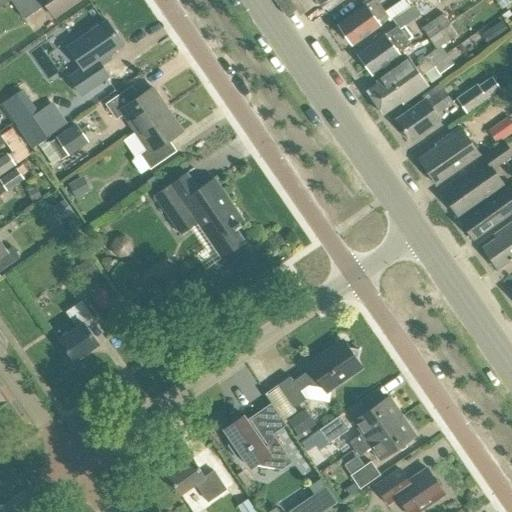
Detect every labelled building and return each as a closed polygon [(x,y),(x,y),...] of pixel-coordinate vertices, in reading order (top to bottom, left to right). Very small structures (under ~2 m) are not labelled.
[(0,0),(0,8),(11,1),(11,0),(0,0)] [(11,0),(11,1),(25,21),(45,6),(55,20),(82,0),(11,0)] [(338,25),(339,28),(339,32),(342,36),(346,37),(352,46),(381,26),(379,24),(389,18),(376,0),(374,0),(361,9),(356,10),(353,15),(338,25)] [(430,39),(451,25),(444,15),(424,30),(430,39)] [(106,21),(67,47),(82,68),(69,78),(81,96),(109,77),(99,62),(123,45),(106,21)] [(492,28),(497,37),(510,30),(504,21),(492,28)] [(367,91),(375,103),(446,54),(450,51),(445,44),(458,35),(451,25),(430,39),(437,49),(427,57),(429,60),(416,69),(409,59),(376,82),(377,84),(367,91)] [(377,41),(374,45),(358,55),(360,57),(359,61),(363,66),(366,66),(372,76),(400,56),(399,54),(410,46),(398,28),(381,39),(377,41)] [(375,103),(384,115),(402,103),(403,105),(429,87),(421,77),(434,68),(439,75),(453,65),(446,54),(375,103)] [(490,104),(503,95),(492,78),(479,87),(477,85),(457,99),(468,115),(488,102),(490,104)] [(132,86),(105,104),(116,120),(124,115),(136,133),(168,111),(153,88),(139,97),(132,86)] [(427,100),(397,120),(411,140),(441,120),(436,114),(453,103),(443,89),(427,100)] [(40,112),(17,127),(32,149),(69,125),(54,103),(40,112)] [(136,133),(124,141),(135,157),(140,154),(150,170),(177,152),(169,141),(183,132),(168,111),(136,133)] [(486,129),(495,142),(511,129),(511,125),(505,115),(486,129)] [(89,144),(77,125),(51,143),(62,159),(70,155),(71,156),(89,144)] [(436,148),(419,160),(437,185),(480,155),(461,128),(435,146),(436,148)] [(484,157),(493,170),(511,156),(511,152),(505,143),(484,157)] [(0,159),(0,178),(17,166),(9,154),(0,159)] [(468,170),(471,175),(443,195),(459,216),(486,197),(487,199),(504,187),(484,158),(468,170)] [(1,182),(8,192),(25,180),(18,170),(1,182)] [(241,225),(245,222),(215,178),(199,189),(188,173),(155,196),(181,234),(197,223),(222,259),(245,243),(236,229),(242,226),(241,225)] [(82,179),(70,185),(77,198),(89,192),(82,179)] [(511,186),(461,221),(474,240),(509,215),(507,212),(511,207),(511,186)] [(29,191),(33,201),(43,197),(39,187),(29,191)] [(78,219),(63,198),(56,203),(71,224),(78,219)] [(511,223),(494,236),(495,239),(481,248),(497,271),(511,260),(511,223)] [(0,273),(21,259),(14,248),(8,252),(0,240),(0,273)] [(98,344),(98,343),(86,326),(95,321),(82,302),(66,312),(75,326),(57,339),(72,362),(98,344)] [(278,385),(293,408),(306,400),(300,391),(308,386),(331,389),(363,368),(362,367),(356,371),(351,363),(357,359),(359,350),(335,346),(312,361),(311,369),(293,381),(290,377),(278,385)] [(271,403),(283,420),(296,412),(293,408),(278,385),(265,394),(271,403)] [(354,449),(402,416),(389,396),(353,422),(361,434),(349,442),(354,449)] [(283,420),(271,403),(246,420),(243,415),(223,429),(229,437),(227,446),(236,458),(241,455),(250,468),(255,465),(281,470),(292,462),(273,434),(286,425),(283,420)] [(312,424),(302,408),(285,419),(295,435),(312,424)] [(316,430),(326,443),(346,429),(337,416),(316,430)] [(371,448),(380,460),(416,435),(402,416),(354,449),(359,456),(371,448)] [(301,448),(311,469),(325,463),(314,441),(301,448)] [(167,476),(180,495),(195,484),(207,502),(225,489),(213,471),(205,477),(192,459),(167,476)] [(370,461),(348,476),(358,490),(379,475),(370,461)] [(374,486),(387,505),(397,498),(406,511),(419,511),(444,495),(426,469),(406,482),(398,470),(374,486)] [(321,478),(310,487),(315,494),(289,511),(323,511),(338,502),(321,478)] [(300,486),(277,503),(282,510),(305,493),(300,486)] [(257,511),(248,498),(237,506),(240,511),(257,511)]
